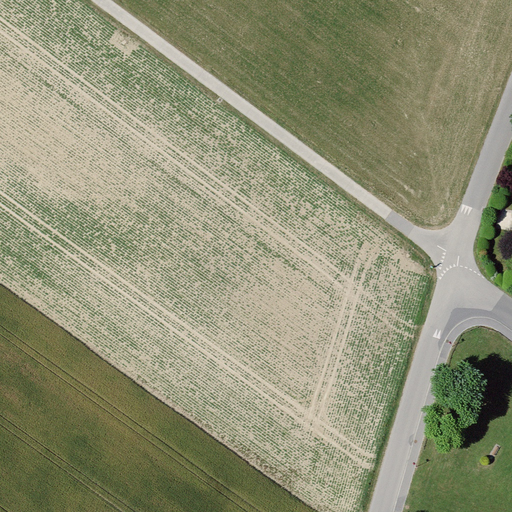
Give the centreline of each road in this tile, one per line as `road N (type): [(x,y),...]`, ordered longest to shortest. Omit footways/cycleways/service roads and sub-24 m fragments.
road 1 (track): [(100,0),(455,269)]
road 2 (residential): [(455,269),(381,511)]
road 3 (residential): [(511,105),(455,269)]
